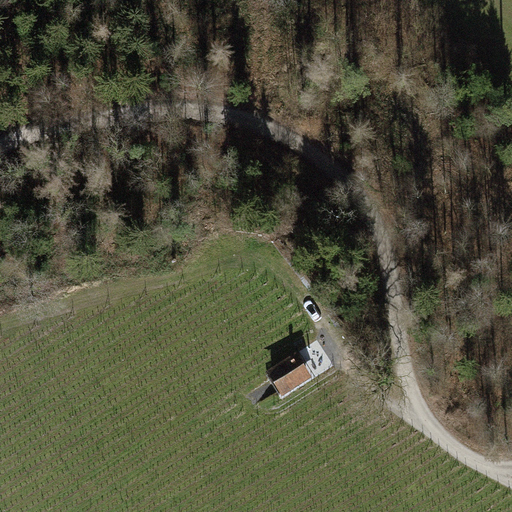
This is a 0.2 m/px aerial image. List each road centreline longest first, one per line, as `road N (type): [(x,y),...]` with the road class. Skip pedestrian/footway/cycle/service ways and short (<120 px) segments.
road 1 (track): [(423,418),(369,209),(315,150),(250,116),(188,108),(115,113),(0,146)]
road 2 (track): [(511,478),(461,451),(423,418),(376,398),(294,287)]
